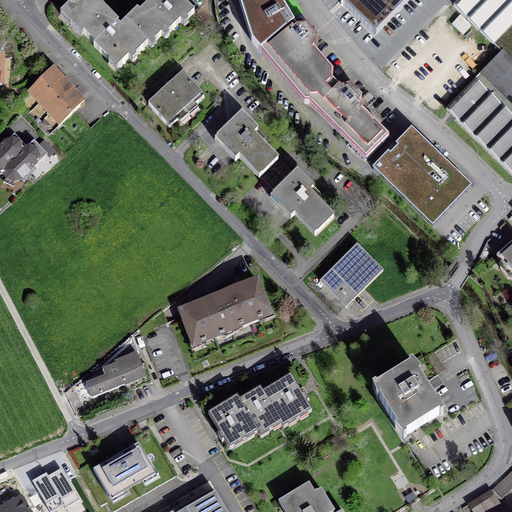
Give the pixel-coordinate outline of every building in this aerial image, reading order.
[(92,0),(80,0),(63,18),(119,73),(130,62),(134,66),(139,62),(137,60),(149,47),(152,50),(164,38),(166,41),(182,25),(186,29),(198,16),(180,0),(163,0),(157,6),(154,4),(142,16),(140,14),(123,30),(92,0)] [(238,0),(252,42),(260,52),(294,23),(279,0),(238,0)] [(345,0),(342,3),(374,35),(409,0),(345,0)] [(502,53),(511,62),(511,0),(458,0),(453,5),(502,53)] [(478,54),(442,19),(424,37),(461,72),(478,54)] [(298,28),(294,23),(260,52),(304,104),(309,104),(366,161),(389,137),(359,109),(362,99),(358,96),(358,91),(354,91),(350,88),(341,90),(333,82),(333,72),(314,49),(317,41),(314,36),(314,32),(310,32),(307,27),(298,28)] [(511,62),(502,53),(500,55),(495,50),(485,61),(484,60),(472,72),(478,77),(446,110),(511,174),(511,62)] [(87,102),(55,69),(29,94),(60,127),(87,102)] [(169,126),(203,97),(184,75),(150,105),(169,126)] [(243,116),(216,142),(236,162),(239,159),(260,180),(278,162),(253,136),(258,132),(243,116)] [(411,130),(373,170),(432,228),(471,188),(411,130)] [(0,174),(1,174),(12,186),(19,185),(40,166),(41,158),(33,149),(26,151),(15,139),(8,140),(0,147),(0,174)] [(297,172),(271,197),(291,218),(294,214),(315,235),(333,217),(308,192),(313,187),(297,172)] [(511,273),(511,242),(497,257),(511,273)] [(358,249),(321,285),(347,312),(385,275),(358,249)] [(179,312),(194,349),(278,317),(263,280),(179,312)] [(92,399),(147,378),(137,352),(115,360),(116,365),(102,370),(105,377),(87,384),(92,399)] [(412,367),(374,390),(406,442),(444,419),(412,367)] [(237,398),(210,415),(230,449),(257,433),(260,438),(281,426),(283,429),(311,413),(290,377),(263,393),(260,389),(239,401),(237,398)] [(107,503),(156,476),(136,438),(85,466),(107,503)] [(62,468),(48,475),(64,505),(66,508),(79,500),(62,468)] [(511,472),(492,491),(502,501),(511,491),(511,472)] [(46,473),(33,480),(49,511),(51,511),(64,505),(48,475),(46,473)] [(335,511),(323,491),(316,495),(311,487),(281,505),(285,511),(335,511)] [(226,511),(213,490),(175,511),(226,511)] [(473,511),(487,511),(499,504),(491,492),(470,506),(473,511)] [(30,511),(22,497),(0,509),(0,511),(30,511)]
